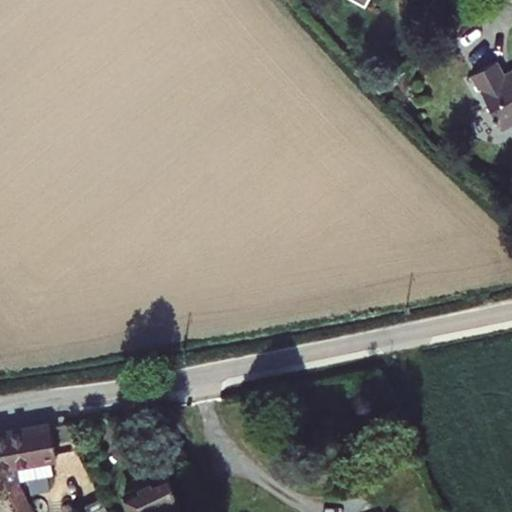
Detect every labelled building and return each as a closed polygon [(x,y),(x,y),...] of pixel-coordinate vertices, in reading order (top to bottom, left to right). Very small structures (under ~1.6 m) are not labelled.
[(511,118),(511,66),(509,68),(501,53),(478,66),(507,121),(511,118)] [(48,459),(72,455),(66,421),(42,426),(48,459)] [(29,463),(48,459),(42,426),(22,430),(29,463)] [(22,430),(0,435),(0,450),(12,467),(29,504),(33,502),(46,496),(35,472),(27,476),(23,464),(29,463),(22,430)] [(146,510),(147,511),(190,511),(192,509),(193,505),(194,500),(193,496),(192,491),(181,465),(153,475),(156,483),(139,489),(146,510)] [(120,511),(98,467),(84,474),(102,511),(120,511)] [(33,502),(37,511),(44,511),(51,508),(46,496),(33,502)]
